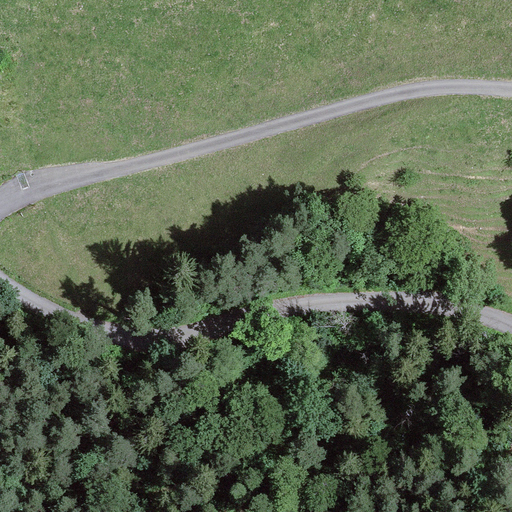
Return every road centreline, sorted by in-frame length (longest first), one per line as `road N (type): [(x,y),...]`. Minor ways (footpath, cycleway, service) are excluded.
road 1 (unclassified): [(511,326),(445,303),(324,299),(176,336),(134,334),(46,308),(0,278)]
road 2 (unclassified): [(0,208),(40,187),(369,99),(438,86),(511,88)]
